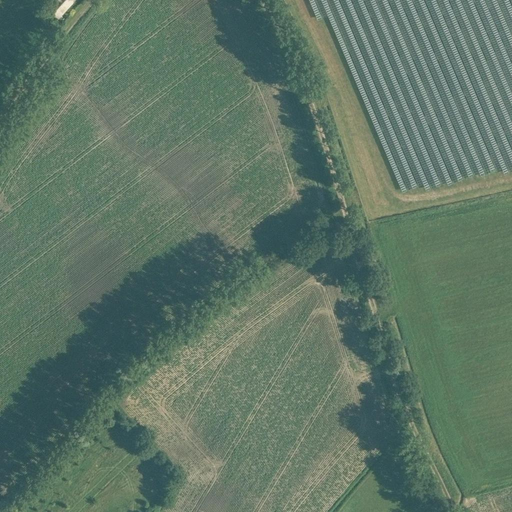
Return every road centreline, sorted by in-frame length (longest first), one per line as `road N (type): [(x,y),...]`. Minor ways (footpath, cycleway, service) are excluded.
road 1 (track): [(454,511),(408,419),(319,120),(263,0)]
road 2 (track): [(344,213),(172,333),(1,511)]
road 3 (track): [(91,0),(0,114)]
